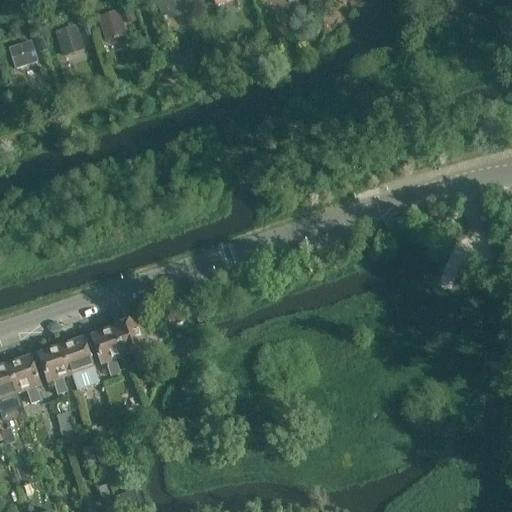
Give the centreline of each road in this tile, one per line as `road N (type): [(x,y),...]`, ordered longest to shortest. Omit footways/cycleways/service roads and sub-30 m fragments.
road 1 (residential): [(0,334),(379,204)]
road 2 (unclassified): [(379,204),(511,177)]
